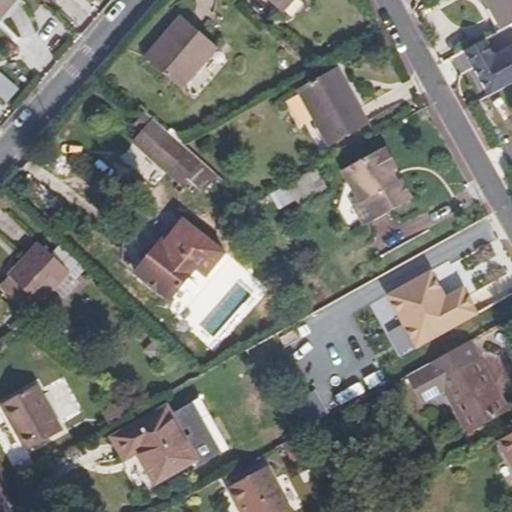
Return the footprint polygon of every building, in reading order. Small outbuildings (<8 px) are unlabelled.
[(0,0),(0,16),(14,0),(0,0)] [(291,0),(263,0),(279,14),(291,0)] [(511,0),(483,0),(501,31),(511,24),(511,0)] [(212,50),(179,21),(144,62),(176,90),(212,50)] [(464,51),(489,96),(511,82),(511,47),(494,58),(483,40),(464,51)] [(366,127),(334,70),(297,92),(329,148),(366,127)] [(163,172),(183,148),(178,144),(147,116),(137,128),(145,135),(135,146),(163,172)] [(409,200),(400,184),(397,186),(390,173),(393,172),(395,170),(386,153),(380,155),(378,153),(341,174),(358,205),(354,208),(353,211),(360,224),(366,225),(409,200)] [(326,194),(314,171),(293,183),(306,205),(326,194)] [(397,186),(400,184),(393,172),(390,173),(397,186)] [(167,244),(165,243),(138,275),(171,303),(197,271),(207,280),(224,259),(185,224),(167,244)] [(71,271),(40,244),(11,277),(41,304),(71,271)] [(388,300),(417,352),(478,318),(463,290),(445,300),(432,276),(388,300)] [(470,342),(406,377),(423,406),(445,393),(459,419),(469,436),(509,414),(470,342)] [(62,432),(37,386),(4,404),(21,433),(18,435),(27,451),(62,432)] [(103,414),(109,428),(134,414),(122,404),(103,414)] [(196,460),(168,410),(114,440),(124,459),(136,453),(153,484),(196,460)] [(463,440),(469,436),(459,419),(454,422),(463,440)] [(511,433),(498,442),(508,461),(511,458),(511,433)] [(248,511),(288,511),(264,468),(227,488),(240,511),(241,511),(247,509),(248,511)]
